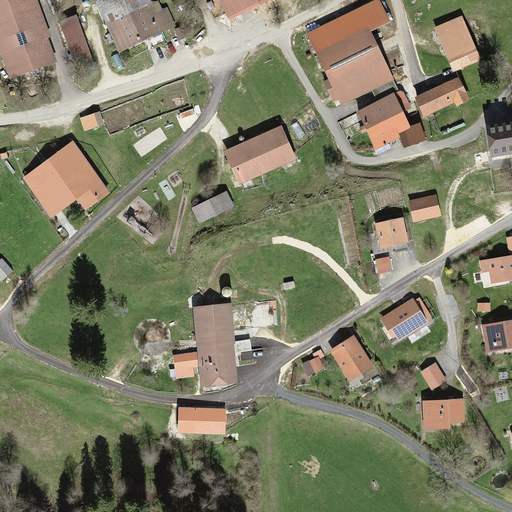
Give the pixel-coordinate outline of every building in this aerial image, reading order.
[(32,0),(0,0),(0,48),(12,82),(57,65),(32,0)] [(88,0),(93,10),(98,8),(124,58),(175,32),(158,0),(88,0)] [(217,0),(226,19),(255,6),(251,0),(217,0)] [(378,0),(369,0),(300,33),(337,110),(351,103),(373,94),(377,104),(396,95),(392,84),(367,33),(389,23),(378,0)] [(77,19),(62,25),(78,70),(94,65),(77,19)] [(177,34),(181,45),(188,42),(184,31),(177,34)] [(472,47),(445,59),(452,74),(479,63),(472,47)] [(456,82),(412,103),(421,121),(465,100),(456,82)] [(377,104),(356,113),(374,153),(400,141),(405,152),(426,142),(417,123),(411,126),(396,95),(377,104)] [(511,128),(484,132),(488,160),(511,156),(511,128)] [(276,132),(227,154),(240,183),(289,161),(276,132)] [(74,146),(25,180),(52,219),(101,184),(74,146)] [(225,196),(190,211),(197,226),(231,211),(225,196)] [(433,200),(407,205),(410,223),(436,218),(433,200)] [(399,222),(373,227),(378,250),(404,245),(399,222)] [(511,258),(478,263),(480,275),(486,274),(488,287),(511,283),(511,258)] [(1,263),(0,263),(0,279),(2,282),(11,274),(1,263)] [(410,296),(378,317),(393,340),(425,319),(410,296)] [(227,311),(192,314),(196,357),(173,359),(175,381),(198,379),(199,390),(234,387),(227,311)] [(511,324),(481,329),(484,355),(511,350),(511,324)] [(352,339),(328,355),(349,386),(372,371),(352,339)] [(315,357),(307,363),(316,375),(324,370),(315,357)] [(434,366),(420,375),(432,392),(446,383),(434,366)] [(464,404),(419,407),(420,435),(450,433),(449,428),(465,428),(464,404)] [(178,416),(178,435),(222,436),(223,413),(204,413),(204,417),(178,416)]
